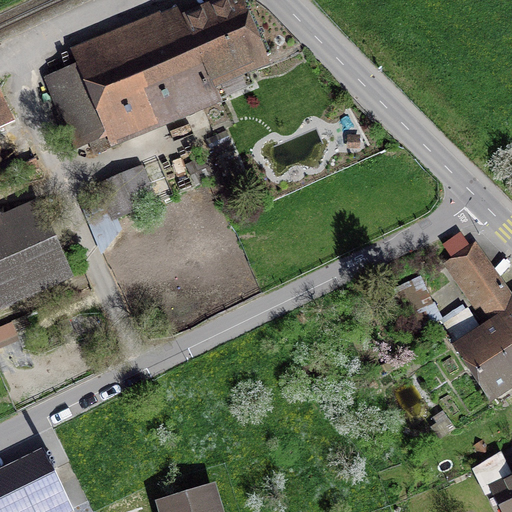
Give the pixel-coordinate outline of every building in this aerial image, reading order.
[(255,0),(249,0),(53,82),(82,151),(284,66),(255,0)] [(0,123),(12,118),(1,94),(0,94),(0,123)] [(158,201),(147,170),(105,185),(116,217),(158,201)] [(47,209),(0,228),(0,308),(75,276),(47,209)] [(491,328),(463,349),(503,403),(511,395),(511,297),(478,252),(450,273),(491,328)] [(0,511),(65,511),(71,510),(43,454),(0,474),(0,511)] [(220,511),(212,487),(156,502),(159,511),(220,511)] [(511,511),(511,489),(497,497),(504,511),(511,511)]
